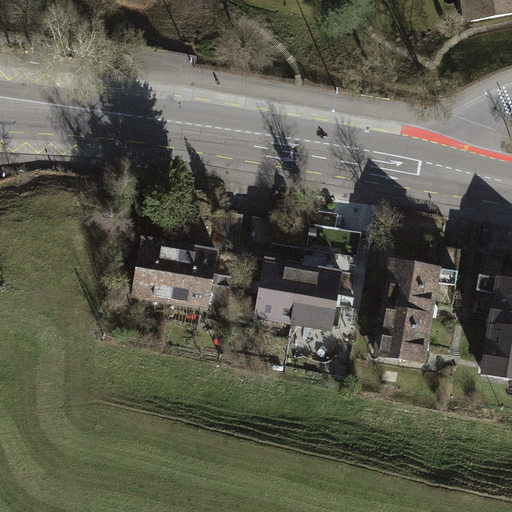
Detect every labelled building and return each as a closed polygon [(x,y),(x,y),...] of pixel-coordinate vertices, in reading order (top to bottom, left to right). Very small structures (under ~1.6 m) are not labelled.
[(511,0),(463,0),(467,20),(511,12),(511,0)] [(155,205),(135,202),(130,233),(150,236),(155,205)] [(249,219),(227,215),(222,246),(244,250),(249,219)] [(264,253),(269,222),(249,219),(244,250),(264,253)] [(362,239),(340,235),(335,265),(357,269),(362,239)] [(437,285),(457,289),(463,252),(443,249),(439,273),(437,285)] [(138,250),(130,305),(170,311),(178,255),(138,250)] [(178,255),(170,311),(210,317),(218,261),(178,255)] [(511,262),(482,257),(476,294),(493,297),(496,283),(511,285),(511,262)] [(439,273),(393,264),(384,311),(430,320),(437,285),(439,273)] [(262,270),(254,326),(294,331),(303,276),(262,270)] [(303,276),(294,331),(334,337),(342,282),(303,276)] [(511,285),(496,283),(493,297),(489,329),(511,333),(511,285)] [(384,311),(372,363),(423,372),(430,320),(384,311)] [(511,333),(489,329),(480,379),(511,385),(511,333)]
